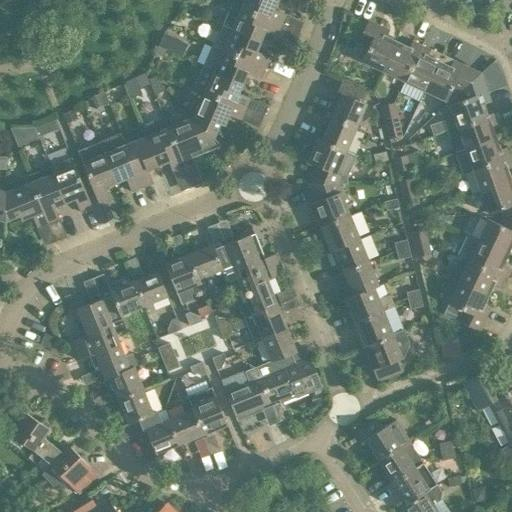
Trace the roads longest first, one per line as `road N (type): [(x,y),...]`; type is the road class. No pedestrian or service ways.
road 1 (residential): [(0,338),(16,295),(36,274),(250,184)]
road 2 (residential): [(0,360),(48,381),(137,466),(174,482),(209,483)]
road 3 (residential): [(342,411),(309,310),(250,184)]
road 4 (residential): [(250,184),(299,92),(328,0)]
road 5 (residential): [(342,411),(492,354),(509,338)]
